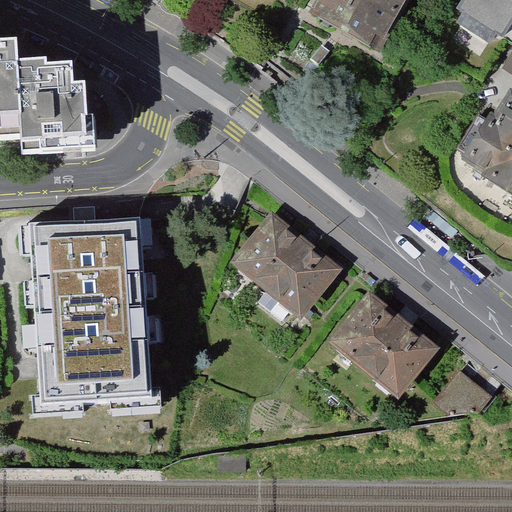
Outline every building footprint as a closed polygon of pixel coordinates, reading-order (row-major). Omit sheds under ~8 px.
[(387,52),(414,0),(334,0),(324,19),(387,52)] [(511,0),(460,0),(451,14),(500,41),(511,23),(511,0)] [(0,151),(23,151),(18,73),(17,52),(0,52),(0,151)] [(49,71),(18,73),(23,151),(22,154),(98,148),(98,129),(91,129),(89,96),(77,96),(76,77),(49,78),(49,71)] [(511,94),(504,90),(460,157),(511,190),(511,94)] [(300,321),(338,275),(273,221),(235,267),(300,321)] [(111,418),(163,415),(162,398),(155,398),(153,350),(161,349),(159,327),(151,327),(149,306),(158,305),(156,280),(147,280),(146,251),(155,251),(153,222),(21,230),(23,263),(33,263),(35,289),(24,290),(26,316),(35,315),(36,334),(27,334),(28,361),(37,361),(40,406),(31,406),(32,422),(82,419),(111,418)] [(397,399),(435,353),(369,300),(332,346),(397,399)] [(479,413),(489,400),(461,377),(439,405),(453,416),(479,413)]
